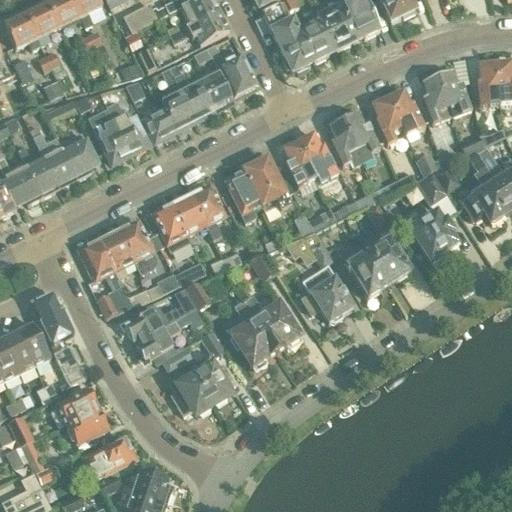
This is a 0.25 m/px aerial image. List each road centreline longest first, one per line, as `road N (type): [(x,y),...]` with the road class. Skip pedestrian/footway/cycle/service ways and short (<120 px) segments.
road 1 (residential): [(213,486),(245,444),(511,272)]
road 2 (residential): [(290,115),(48,237)]
road 3 (residential): [(213,486),(142,424),(65,280)]
road 4 (residential): [(511,35),(441,46),(290,115)]
road 5 (residential): [(290,115),(230,0)]
